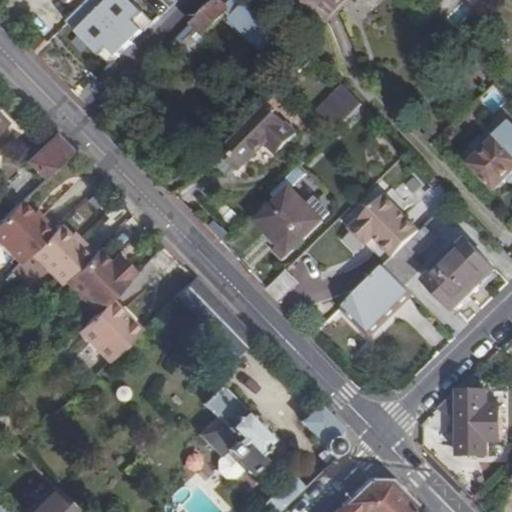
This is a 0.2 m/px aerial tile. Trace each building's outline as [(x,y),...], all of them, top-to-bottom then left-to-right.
[(278,36),(242,0),(215,0),(191,24),(204,37),(228,13),(232,17),(229,21),(250,41),(261,52),(278,36)] [(353,0),(297,0),(320,23),(338,6),(344,0),(351,0),(352,1),(353,0)] [(38,36),(28,47),(36,55),(47,45),(38,36)] [(315,114),(333,131),(360,104),(342,86),(315,114)] [(494,111),(509,102),(499,87),(485,97),(494,111)] [(292,134),(263,105),(220,147),(231,157),(238,165),(261,143),(264,140),(276,151),(292,134)] [(511,125),(508,121),(466,164),(495,192),(511,175),(511,125)] [(28,166),(41,180),(69,154),(54,139),(28,166)] [(272,155),(276,151),(264,140),(261,143),(272,155)] [(228,175),(238,165),(231,157),(220,147),(207,159),(223,175),(228,175)] [(269,194),(277,202),(279,201),(296,184),(287,176),(269,194)] [(423,219),(448,196),(438,186),(414,210),(423,219)] [(406,249),(422,233),(402,214),(386,197),(352,230),(366,244),(369,247),(376,239),(396,259),(406,249)] [(277,202),(252,227),(269,244),(274,249),(283,258),(314,228),(301,214),(297,219),(279,201),(277,202)] [(32,216),(19,203),(0,221),(0,246),(19,267),(30,256),(37,249),(55,232),(46,222),(41,218),(37,222),(32,216)] [(37,212),(32,216),(37,222),(41,218),(37,212)] [(71,238),(60,227),(55,232),(37,249),(30,256),(59,286),(64,281),(93,253),(80,239),(76,243),(71,238)] [(437,240),(426,229),(422,233),(406,249),(417,260),(437,240)] [(498,269),(472,242),(435,278),(461,305),(480,286),(498,269)] [(283,258),(274,249),(269,254),(278,263),(283,258)] [(425,268),(417,260),(406,249),(396,259),(386,268),(405,288),(425,268)] [(107,262),(95,250),(93,253),(64,281),(94,313),(101,306),(107,300),(130,278),(118,266),(111,258),(107,262)] [(390,321),(414,297),(405,288),(386,268),(343,311),(371,340),(390,321)] [(303,282),(290,270),(268,292),(281,305),(303,282)] [(237,358),(254,342),(191,278),(174,295),(237,358)] [(124,316),(107,300),(101,306),(94,313),(76,332),(106,363),(138,330),(124,316)] [(259,458),(274,441),(248,416),(221,389),(202,409),(216,423),(199,442),(222,464),(228,458),(249,478),(264,463),(259,458)] [(472,406),(455,395),(441,408),(458,421),(458,458),(460,459),(485,462),(487,409),(472,406)] [(325,450),(335,459),(339,456),(343,452),(339,430),(326,417),(318,408),(304,423),(325,445),(325,450)] [(285,489),(295,498),(313,481),(303,471),(285,489)] [(410,511),(415,508),(400,492),(390,481),(367,480),(334,511),(410,511)] [(70,511),(49,490),(27,511),(70,511)]
